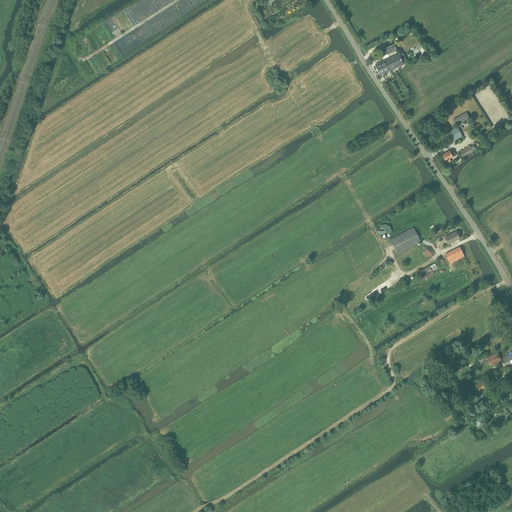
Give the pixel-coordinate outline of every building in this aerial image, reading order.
[(380,49),(380,50),(385,61),(375,65),(380,76),(403,65),(402,63),(403,63),(403,62),(404,61),(404,60),(404,58),(403,57),(402,57),(401,57),(400,57),(399,57),(398,55),(389,59),(387,55),(396,51),(393,44),(380,50),(380,49)] [(466,113),(453,120),(456,126),(469,118),(466,113)] [(447,133),(453,142),(462,137),(457,127),(447,133)] [(470,147),(459,153),(462,158),(473,152),(470,147)] [(454,153),(452,150),(449,151),(442,155),(441,155),(445,162),(446,162),(445,161),(446,161),(447,163),(451,161),(449,159),(452,157),(451,155),(454,153)] [(389,234),(389,232),(388,230),(386,229),(385,228),(384,228),(383,228),(381,229),(380,229),(380,230),(379,231),(378,232),(378,234),(378,236),(379,237),(380,238),(381,239),(383,239),(385,239),(386,239),(387,238),(389,236),(389,234)] [(420,242),(413,228),(389,241),(397,255),(420,242)] [(456,232),(445,238),(448,245),(459,239),(456,232)] [(459,247),(445,255),(449,264),(464,257),(459,247)] [(429,266),(418,273),(422,279),(433,273),(429,266)] [(497,353),(486,358),(490,367),(501,362),(504,369),(511,364),(511,352),(509,354),(509,355),(500,360),(497,353)] [(481,382),(471,387),(475,393),(484,388),(481,382)] [(482,417),(474,420),(478,428),(485,424),(482,417)]
